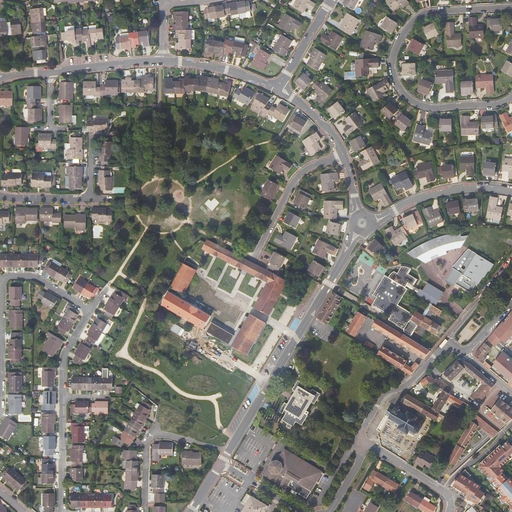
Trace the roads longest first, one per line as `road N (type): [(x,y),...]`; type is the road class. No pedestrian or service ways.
road 1 (residential): [(511,7),(419,15),(391,61),(401,92),(416,105),(489,105),(511,97)]
road 2 (residential): [(357,231),(228,450)]
road 3 (residential): [(143,511),(150,434),(228,450)]
road 4 (residential): [(370,221),(436,193),(511,193)]
road 5 (residential): [(342,155),(295,178),(254,256)]
road 6 (residential): [(447,341),(381,399),(363,440)]
